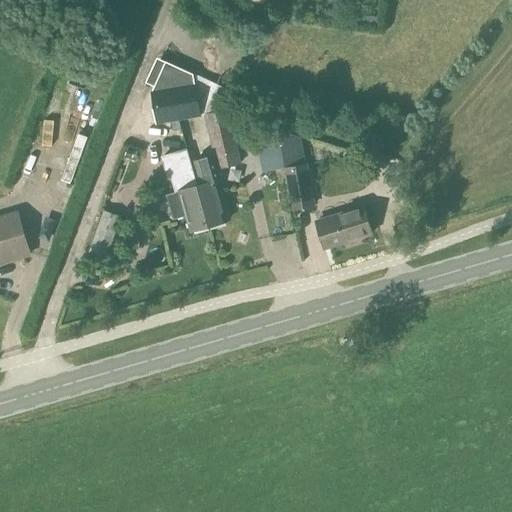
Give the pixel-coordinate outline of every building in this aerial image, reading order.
[(340,0),(340,13),(371,14),(371,0),(340,0)] [(378,26),(379,17),(360,14),(359,24),(378,26)] [(203,115),(194,73),(166,61),(152,91),(157,123),(203,115)] [(68,131),(76,105),(56,98),(47,124),(68,131)] [(287,126),(249,137),(258,169),(279,163),(276,153),(292,148),(287,126)] [(177,131),(154,134),(157,151),(179,148),(177,131)] [(193,169),(187,149),(162,157),(169,178),(175,176),(180,192),(168,196),(175,218),(187,215),(192,231),(210,225),(198,185),(193,169)] [(315,205),(308,165),(286,169),(293,209),(315,205)] [(198,185),(210,225),(228,220),(213,171),(199,175),(201,184),(198,185)] [(357,241),(356,238),(372,233),(364,207),(361,207),(360,202),(350,205),(352,210),(316,221),(322,241),(336,237),(337,242),(343,241),(345,241),(346,244),(357,241)] [(88,252),(108,261),(123,218),(115,215),(103,210),(88,252)] [(0,264),(30,255),(17,213),(0,218),(0,264)]
